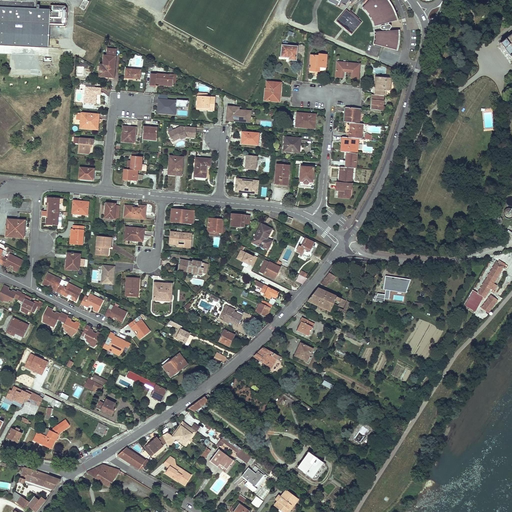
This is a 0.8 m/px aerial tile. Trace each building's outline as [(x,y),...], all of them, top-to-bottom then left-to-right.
[(0,0),(0,45),(48,48),(49,39),(50,26),(66,27),(66,13),(66,8),(63,5),(52,5),(52,10),(34,9),(34,2),(0,0)] [(89,2),(85,0),(83,0),(80,8),(84,10),(89,2)] [(371,18),(372,22),(375,21),(376,26),(385,24),(385,26),(382,26),(381,27),(381,28),(380,29),(381,30),(383,30),(386,30),(386,32),(375,32),(375,36),(375,38),(374,41),(373,44),(397,51),(398,49),(399,47),(399,43),(400,39),(400,30),(390,31),(389,23),(398,21),(398,19),(397,16),(395,10),(394,7),(392,4),(389,1),(388,0),(373,0),(373,1),(371,2),(370,2),(368,2),(362,9),(365,10),(367,13),(369,15),(371,18)] [(362,23),(347,10),(337,22),(353,35),(362,23)] [(509,56),(511,60),(511,34),(500,43),(504,49),(505,49),(509,55),(509,56)] [(289,60),(296,60),(297,47),(282,45),(281,57),(289,58),(289,60)] [(100,65),(100,72),(101,72),(101,77),(107,77),(107,75),(114,75),(116,49),(107,49),(106,56),(104,56),(103,65),(100,65)] [(309,71),(316,72),(317,67),(320,68),(326,68),(327,55),(318,54),(318,56),(310,55),(309,71)] [(351,78),(358,79),(360,64),(344,63),(343,66),(337,65),(336,77),(343,77),(343,71),(352,72),(351,78)] [(126,69),(125,78),(140,79),(141,70),(126,69)] [(150,86),(155,86),(155,85),(158,85),(162,86),(162,85),(172,85),(172,83),(176,83),(176,76),(174,74),(169,74),(169,75),(151,74),(150,86)] [(376,77),(374,95),(384,96),(384,90),(387,90),(390,90),(391,78),(376,77)] [(264,100),(279,101),(281,83),(267,82),(267,89),(265,89),(264,100)] [(96,104),(97,95),(97,93),(101,93),(101,88),(90,87),(90,89),(85,88),(84,103),(96,104)] [(372,95),(371,110),(383,111),(383,106),(384,96),(374,95),(372,95)] [(209,111),(214,111),(215,97),(207,97),(198,96),(197,96),(196,108),(209,109),(209,111)] [(160,103),(159,113),(173,114),(174,106),(176,106),(176,101),(159,100),(158,103),(160,103)] [(250,122),(251,112),(239,111),(239,108),(228,107),(227,120),(233,121),(233,119),(236,119),(236,121),(250,122)] [(352,123),(358,123),(359,109),(345,107),(344,122),(352,123)] [(80,128),(96,130),(97,115),(77,113),(77,119),(81,120),(80,128)] [(296,126),(314,128),(315,115),(297,114),(296,126)] [(350,133),(349,138),(357,138),(363,139),(364,139),(365,132),(362,131),(363,124),(358,123),(352,123),(350,133)] [(187,138),(195,138),(196,128),(181,126),(168,133),(173,142),(180,139),(181,140),(187,138)] [(122,142),(134,143),(135,128),(123,127),(122,142)] [(156,140),(157,128),(143,127),(142,139),(156,140)] [(242,143),(258,145),(259,134),(243,132),(242,143)] [(284,151),(298,152),(298,145),(300,145),(300,138),(285,137),(284,151)] [(347,152),(355,153),(356,148),(357,138),(349,138),(343,137),(341,152),(347,152)] [(78,153),(89,154),(90,145),(93,145),(94,140),(80,138),(78,153)] [(352,168),(356,168),(357,153),(355,153),(347,152),(346,167),(352,168)] [(245,169),(256,170),(257,156),(246,155),(245,169)] [(141,165),(142,157),(132,156),(130,170),(138,170),(146,171),(146,166),(145,165),(141,165)] [(168,174),(182,175),(183,158),(170,156),(168,174)] [(194,177),(205,177),(206,166),(210,166),(211,160),(196,158),(194,177)] [(275,184),(287,185),(289,166),(276,165),(275,184)] [(309,184),(309,182),(313,183),(314,167),(300,166),(299,182),(303,182),(303,183),(304,184),(306,185),(308,185),(309,184)] [(340,167),(339,182),(351,183),(352,168),(346,167),(340,167)] [(94,169),(80,168),(79,179),(93,180),(94,169)] [(137,181),(138,170),(130,170),(124,169),(123,180),(137,181)] [(247,193),(257,194),(258,181),(237,179),(236,190),(247,191),(247,193)] [(351,189),(352,183),(351,183),(339,182),(337,182),(336,191),(339,191),(339,197),(349,198),(350,189),(351,189)] [(47,211),(58,212),(59,203),(59,198),(50,198),(49,203),(49,207),(48,207),(47,211)] [(72,213),(87,215),(88,203),(73,201),(72,213)] [(119,219),(120,206),(115,206),(116,204),(106,203),(105,218),(119,219)] [(134,207),(125,206),(124,217),(145,219),(146,207),(139,206),(138,208),(133,208),(134,207)] [(171,221),(194,223),(195,211),(192,211),(192,213),(180,212),(181,210),(172,209),(171,221)] [(58,218),(58,212),(47,211),(47,216),(48,216),(48,220),(48,225),(57,226),(57,225),(61,225),(62,218),(58,218)] [(232,214),(231,226),(243,227),(244,223),(249,223),(249,216),(232,214)] [(499,226),(501,225),(502,224),(502,222),(502,220),(501,218),(500,217),(498,216),(496,216),(495,216),(493,217),(492,218),(492,220),(491,222),(492,223),(493,225),(494,226),(496,227),(497,227),(499,226)] [(24,238),(25,221),(19,220),(17,220),(7,219),(6,237),(24,238)] [(208,231),(225,233),(226,221),(222,221),(222,220),(209,219),(208,231)] [(252,242),(267,250),(271,243),(266,241),(267,239),(272,229),(261,224),(252,242)] [(70,244),(82,245),(84,227),(73,226),(73,229),(72,229),(70,244)] [(144,229),(126,228),(125,240),(134,241),(134,239),(137,239),(137,241),(143,241),(144,229)] [(184,245),(184,247),(190,248),(191,234),(171,232),(170,244),(177,245),(178,245),(178,244),(178,240),(184,241),(184,245)] [(96,255),(108,256),(108,247),(110,247),(111,238),(98,237),(96,255)] [(296,251),(307,256),(309,256),(314,246),(313,246),(315,243),(305,238),(301,247),(299,246),(296,251)] [(290,263),(295,247),(287,245),(282,260),(290,263)] [(254,265),(258,256),(240,249),(236,259),(254,265)] [(4,256),(1,264),(4,265),(5,263),(10,265),(11,264),(13,265),(13,269),(17,272),(23,261),(10,254),(7,258),(4,256)] [(68,266),(68,269),(79,270),(80,255),(67,254),(67,265),(68,266)] [(180,260),(178,269),(183,270),(183,272),(187,272),(188,271),(192,272),(191,273),(198,274),(198,272),(202,273),(203,272),(203,268),(201,268),(202,262),(192,261),(192,262),(180,260)] [(259,271),(264,274),(270,262),(265,260),(259,271)] [(270,262),(264,274),(274,279),(280,267),(270,262)] [(470,299),(466,306),(474,311),(479,304),(476,302),(481,295),(484,298),(490,288),(494,290),(496,285),(493,283),(503,266),(497,262),(486,279),(484,283),(478,293),(474,291),(471,297),(474,298),(473,301),(470,299)] [(101,283),(113,284),(115,267),(103,266),(101,283)] [(57,289),(55,291),(63,295),(64,292),(68,295),(70,294),(71,295),(71,299),(76,301),(82,290),(68,283),(66,288),(59,285),(62,280),(48,273),(42,284),(47,287),(51,284),(52,285),(52,287),(57,289)] [(330,273),(324,280),(329,282),(330,282),(335,276),(330,273)] [(304,283),(308,278),(299,274),(297,279),(304,283)] [(407,292),(409,278),(385,275),(382,293),(376,292),(375,301),(383,302),(384,298),(389,299),(390,290),(407,292)] [(126,278),(126,293),(138,294),(139,279),(126,278)] [(263,288),(265,284),(256,280),(254,284),(263,288)] [(154,301),(170,302),(171,285),(166,285),(154,284),(154,301)] [(13,298),(17,299),(20,293),(17,291),(16,292),(12,290),(10,292),(9,291),(9,288),(4,285),(0,292),(0,300),(3,302),(3,301),(5,298),(10,300),(12,301),(13,298)] [(264,296),(272,300),(273,297),(275,298),(278,293),(268,288),(264,296)] [(341,306),(343,307),(346,300),(318,288),(307,301),(330,311),(334,304),(340,306),(341,306)] [(258,298),(260,294),(251,290),(249,294),(258,298)] [(20,293),(17,299),(23,302),(26,296),(20,293)] [(87,298),(84,297),(80,304),(84,306),(85,304),(90,306),(91,305),(93,305),(93,310),(98,312),(103,301),(90,294),(87,298)] [(31,298),(26,296),(23,302),(21,306),(21,310),(25,312),(27,309),(32,311),(34,312),(36,309),(39,310),(42,303),(39,302),(38,303),(34,301),(32,303),(31,302),(31,298)] [(482,308),(488,312),(497,300),(491,296),(482,308)] [(266,316),(272,305),(263,300),(261,304),(260,303),(256,311),(266,316)] [(350,302),(347,301),(343,310),(339,308),(337,313),(344,315),(350,302)] [(229,321),(237,325),(242,316),(234,312),(235,310),(225,305),(220,317),(224,318),(223,320),(228,323),(229,321)] [(104,315),(108,317),(109,315),(113,318),(115,316),(116,317),(116,322),(121,324),(127,312),(113,306),(111,310),(107,309),(104,315)] [(58,319),(61,321),(65,322),(63,326),(65,327),(70,330),(68,332),(68,334),(72,336),(75,333),(80,323),(76,321),(73,323),(71,322),(71,319),(67,317),(68,316),(61,312),(60,314),(56,312),(54,313),(53,313),(53,309),(48,307),(43,316),(43,321),(47,324),(48,322),(49,320),(54,322),(56,323),(58,319)] [(7,331),(14,335),(15,332),(23,336),(28,326),(13,318),(7,331)] [(308,336),(312,327),(306,324),(308,321),(301,318),(300,322),(301,322),(298,327),(300,328),(298,331),(308,336)] [(139,332),(137,335),(140,340),(151,331),(141,319),(137,323),(135,320),(128,325),(131,328),(133,326),(136,331),(138,330),(139,332)] [(171,321),(168,323),(179,328),(181,329),(182,326),(171,321)] [(90,327),(86,325),(83,332),(86,333),(85,337),(87,338),(92,341),(90,344),(94,347),(97,344),(102,334),(98,331),(95,334),(93,333),(93,330),(89,328),(90,327)] [(190,334),(181,329),(176,338),(186,343),(190,334)] [(229,346),(234,335),(225,330),(219,341),(229,346)] [(115,335),(110,332),(103,347),(107,350),(107,349),(119,355),(123,352),(124,352),(128,349),(130,344),(122,340),(119,342),(117,341),(117,338),(114,336),(115,335)] [(361,342),(363,338),(348,332),(346,335),(361,342)] [(301,343),(298,349),(300,351),(297,357),(304,360),(304,361),(306,362),(309,356),(312,349),(301,343)] [(264,347),(254,357),(271,368),(278,355),(264,347)] [(180,366),(182,368),(187,365),(179,354),(170,360),(169,358),(161,364),(169,374),(180,366)] [(224,362),(226,358),(220,355),(218,358),(216,362),(219,364),(221,360),(224,362)] [(182,368),(180,366),(169,375),(171,377),(182,368)] [(131,376),(151,386),(153,382),(133,373),(131,376)] [(85,386),(98,392),(99,390),(100,390),(102,386),(88,379),(85,386)] [(163,397),(167,391),(156,385),(154,390),(151,396),(155,398),(155,399),(156,400),(158,399),(162,401),(163,400),(164,398),(163,397)] [(318,413),(286,391),(284,394),(299,404),(312,413),(316,416),(318,413)] [(51,403),(59,407),(64,397),(53,392),(51,397),(45,394),(43,398),(51,402),(51,403)] [(204,397),(187,409),(199,418),(201,416),(194,411),(203,405),(204,405),(208,402),(204,397)] [(101,409),(112,415),(114,410),(112,409),(115,403),(106,399),(104,403),(101,409)] [(310,415),(312,413),(299,404),(297,406),(298,409),(307,416),(310,415)] [(38,432),(34,440),(51,448),(55,440),(56,440),(59,434),(58,434),(70,425),(66,420),(54,428),(52,431),(50,430),(47,436),(43,434),(38,432)] [(183,421),(172,436),(173,437),(176,433),(177,434),(180,430),(179,429),(184,422),(183,421)] [(103,436),(107,426),(99,422),(95,432),(103,436)] [(166,443),(168,446),(170,445),(175,438),(177,440),(178,437),(182,440),(180,442),(184,445),(192,433),(191,433),(194,429),(191,428),(184,422),(179,429),(180,430),(177,434),(176,433),(173,437),(172,436),(169,433),(163,437),(166,443)] [(197,432),(200,427),(195,423),(191,428),(194,429),(196,431),(197,432)] [(7,437),(18,442),(22,434),(18,432),(19,430),(17,428),(15,430),(12,429),(7,437)] [(192,433),(184,445),(185,446),(188,443),(189,443),(192,439),(191,439),(196,431),(194,429),(191,433),(192,433)] [(251,465),(255,459),(219,432),(215,436),(218,438),(238,453),(236,455),(247,463),(248,462),(251,465)] [(145,447),(154,458),(165,449),(162,446),(166,443),(163,437),(162,435),(158,439),(157,437),(145,447)] [(214,444),(218,438),(215,436),(215,435),(210,441),(214,444)] [(72,442),(78,448),(82,444),(75,438),(72,442)] [(204,458),(210,450),(206,447),(200,455),(204,458)] [(140,467),(142,468),(143,467),(148,464),(151,461),(150,460),(149,459),(148,460),(146,459),(145,460),(127,448),(118,455),(139,469),(140,467)] [(224,457),(226,454),(219,449),(217,452),(224,457)] [(227,469),(234,460),(226,454),(224,457),(217,452),(210,461),(214,464),(216,462),(227,469)] [(325,467),(325,464),(313,456),(312,456),(307,453),(297,466),(302,469),(302,471),(314,479),(317,479),(325,467)] [(164,464),(169,467),(172,462),(175,458),(170,455),(164,464)] [(169,467),(167,470),(174,475),(173,477),(178,480),(179,480),(185,484),(191,475),(176,465),(172,462),(169,467)] [(225,472),(227,469),(216,462),(214,464),(225,472)] [(103,464),(87,472),(109,487),(118,472),(120,474),(121,471),(119,470),(103,464)] [(54,489),(60,480),(33,470),(22,467),(21,470),(23,470),(19,482),(23,484),(25,479),(54,489)] [(256,473),(248,468),(242,477),(247,481),(255,487),(264,475),(258,471),(256,473)] [(266,477),(264,475),(255,487),(247,481),(246,483),(255,490),(256,488),(257,488),(266,477)] [(275,511),(292,511),(295,509),(292,507),(298,499),(286,490),(281,497),(277,497),(278,501),(275,505),(277,507),(275,511)] [(17,503),(22,497),(15,492),(12,499),(17,503)] [(27,505),(36,511),(46,500),(37,493),(30,502),(22,497),(17,503),(25,509),(27,505)] [(244,503),(246,498),(240,494),(237,499),(244,503)] [(252,503),(258,508),(263,502),(256,497),(252,503)] [(248,511),(250,511),(239,503),(235,509),(232,507),(230,510),(232,511),(248,511)]
